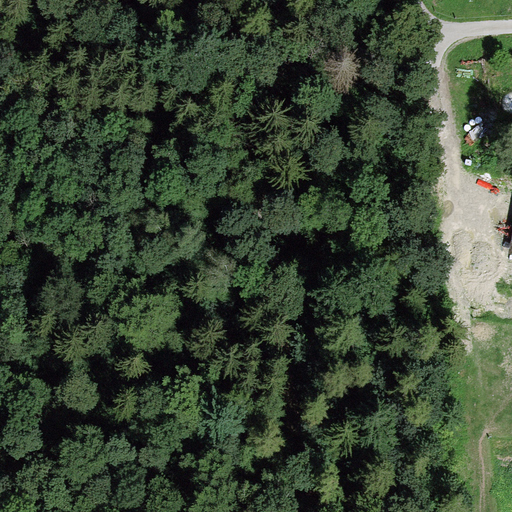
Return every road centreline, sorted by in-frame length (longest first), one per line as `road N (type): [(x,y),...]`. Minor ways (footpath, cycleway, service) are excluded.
road 1 (track): [(312,511),(276,289),(207,0)]
road 2 (track): [(511,27),(419,34),(411,0)]
